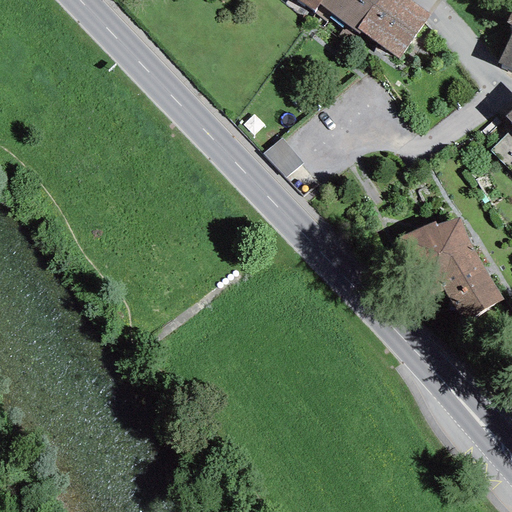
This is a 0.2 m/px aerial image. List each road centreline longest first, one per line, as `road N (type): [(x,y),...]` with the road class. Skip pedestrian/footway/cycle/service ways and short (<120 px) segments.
road 1 (secondary): [(511,462),(75,0)]
road 2 (residential): [(511,82),(487,67),(424,0)]
